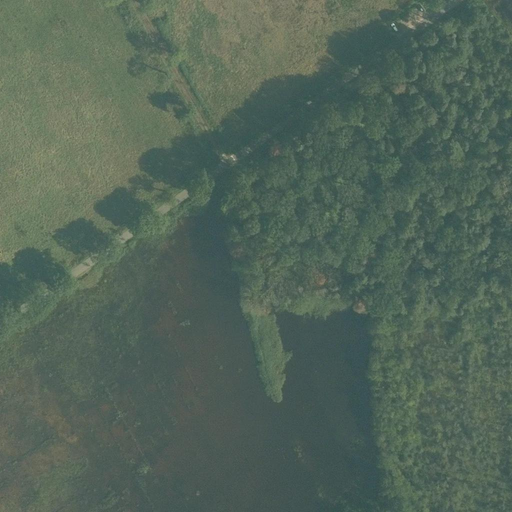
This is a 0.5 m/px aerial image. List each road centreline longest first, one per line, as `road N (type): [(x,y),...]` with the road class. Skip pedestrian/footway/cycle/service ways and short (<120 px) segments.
road 1 (unclassified): [(0,326),(457,0)]
road 2 (track): [(226,164),(131,0)]
